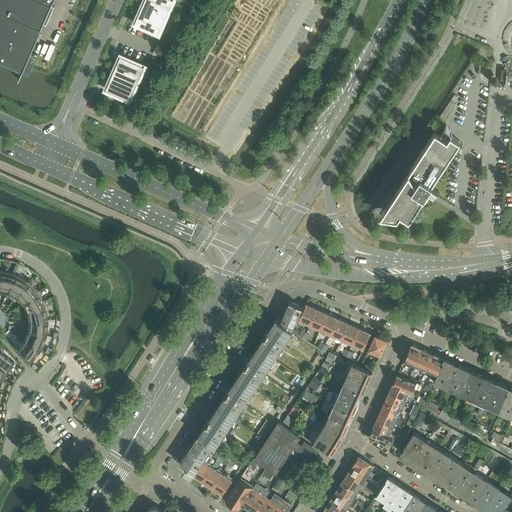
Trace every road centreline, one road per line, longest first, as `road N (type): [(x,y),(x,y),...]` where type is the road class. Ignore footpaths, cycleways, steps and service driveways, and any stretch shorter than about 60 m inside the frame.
road 1 (residential): [(204,511),(153,479),(157,466),(276,291),(320,286),(406,327)]
road 2 (secondary): [(399,0),(253,229)]
road 3 (secondary): [(253,229),(53,143)]
road 4 (secondary): [(44,165),(240,252)]
road 5 (residential): [(248,188),(72,102)]
road 6 (residential): [(485,264),(502,76)]
road 7 (secondary): [(334,156),(426,0)]
road 8 (residential): [(38,381),(65,337),(62,298),(46,271),(0,251)]
road 9 (secondary): [(387,267),(336,224),(327,181),(334,156)]
road 10 (residential): [(465,511),(353,440)]
road 11 (residential): [(406,327),(353,440)]
road 12 (secondary): [(267,257),(360,276),(387,267)]
road 13 (residential): [(134,438),(88,439),(38,381)]
